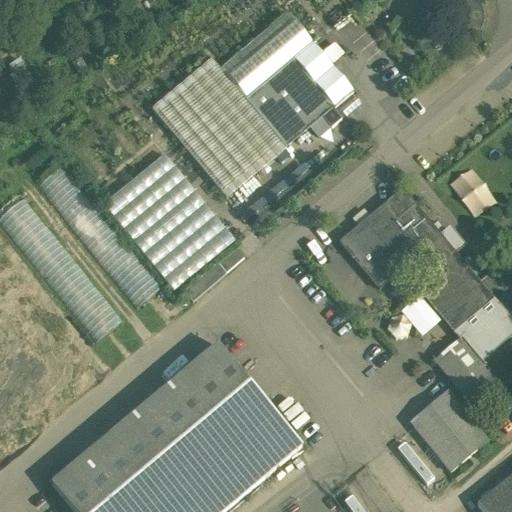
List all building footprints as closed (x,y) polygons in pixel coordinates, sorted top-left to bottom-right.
[(287,15),(221,71),(247,102),(293,63),(293,62),(312,46),(287,15)] [(293,63),(247,102),(286,149),(321,119),(331,131),(341,122),(332,112),(353,95),(312,46),(293,62),(293,63)] [(247,102),(221,71),(220,72),(211,62),(151,112),(226,201),(286,151),(285,150),(286,149),(247,102)] [(104,207),(175,293),(234,245),(163,159),(104,207)] [(158,293),(60,167),(37,184),(136,310),(158,293)] [(402,194),(387,206),(399,222),(415,209),(402,194)] [(121,324),(20,198),(0,213),(0,224),(96,344),(121,324)] [(399,222),(387,206),(340,246),(379,292),(425,254),(444,276),(421,295),(462,341),(485,369),(486,368),(482,363),(511,337),(511,326),(507,320),(492,301),(479,286),(454,256),(441,240),(415,209),(399,222)] [(441,240),(454,256),(463,249),(449,232),(441,240)] [(236,251),(181,296),(189,305),(244,260),(236,251)] [(511,286),(498,270),(479,286),(492,301),(507,320),(511,315),(511,286)] [(485,369),(462,341),(435,364),(477,414),(504,391),(485,369)] [(302,449),(218,349),(51,488),(71,511),(179,511),(245,457),(264,480),(302,449)] [(449,398),(413,428),(450,475),(487,444),(449,398)] [(226,511),(264,480),(245,457),(179,511),(226,511)] [(511,511),(511,480),(477,508),(480,511),(511,511)]
